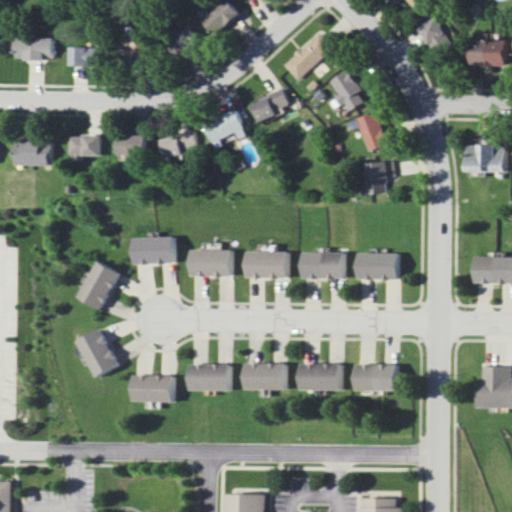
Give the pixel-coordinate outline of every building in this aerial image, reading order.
[(244,14),(233,0),(230,0),(206,19),(218,34),(244,14)] [(423,26),(437,53),(461,40),(454,28),(449,31),(441,16),(423,26)] [(174,34),(181,56),(205,48),(198,27),(174,34)] [(302,79),(337,46),(322,30),(287,64),(302,79)] [(126,34),(124,60),(153,62),(154,36),(126,34)] [(58,59),(58,37),(20,36),(19,58),(58,59)] [(473,65),(509,66),(510,40),(474,39),(473,65)] [(73,65),(108,66),(109,47),(74,45),(73,65)] [(354,109),(373,98),(354,68),(334,80),(343,94),(340,96),(345,105),(350,102),(354,109)] [(255,102),(262,120),(294,107),(286,88),(255,102)] [(217,141),(242,132),(244,137),(251,135),(242,110),(210,121),(217,141)] [(362,117),(374,150),(393,143),(381,110),(362,117)] [(164,137),(170,162),(195,156),(194,150),(203,148),(199,129),(164,137)] [(106,155),(106,135),(74,134),(74,154),(106,155)] [(121,134),(120,154),(150,155),(151,135),(121,134)] [(19,139),(18,164),(56,165),(57,140),(19,139)] [(469,170),(507,171),(508,145),(469,144),(469,170)] [(398,161),(371,162),(372,193),(392,192),(391,176),(398,175),(398,161)] [(137,263),(178,262),(177,236),(136,237),(137,263)] [(236,249),(195,249),(194,275),(235,276),(236,249)] [(292,251),(251,250),(250,277),(291,278),(292,251)] [(348,278),(348,251),(307,251),(306,277),(348,278)] [(404,252),(362,251),(362,278),(403,279),(404,252)] [(479,282),(511,282),(511,256),(479,256),(479,282)] [(122,270),(98,260),(82,298),(107,308),(122,270)] [(80,340),(99,377),(123,364),(104,327),(80,340)] [(249,362),(249,388),(290,389),(291,362),(249,362)] [(346,389),(346,363),(306,362),(305,389),(346,389)] [(361,389),(402,390),(403,363),(361,362),(361,389)] [(235,363),(193,363),(193,389),(234,390),(235,363)] [(511,407),(511,365),(486,365),(486,377),(482,377),(481,406),(511,407)] [(177,401),(178,374),(136,373),(136,400),(177,401)] [(0,480),(0,511),(17,511),(17,481),(0,480)] [(227,494),(226,511),(270,511),(270,495),(227,494)] [(366,507),(365,511),(409,511),(410,507),(403,506),(403,498),(370,498),(369,507),(366,507)]
